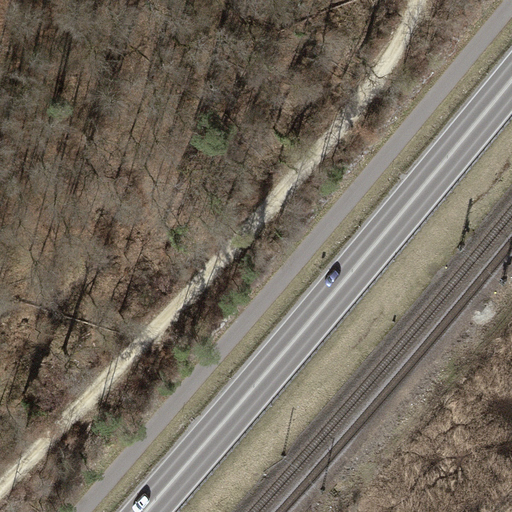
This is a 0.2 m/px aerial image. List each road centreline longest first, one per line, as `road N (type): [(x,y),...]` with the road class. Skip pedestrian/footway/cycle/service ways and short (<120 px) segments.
road 1 (track): [(420,0),(376,89),(0,486)]
road 2 (trunk): [(145,511),(511,80)]
